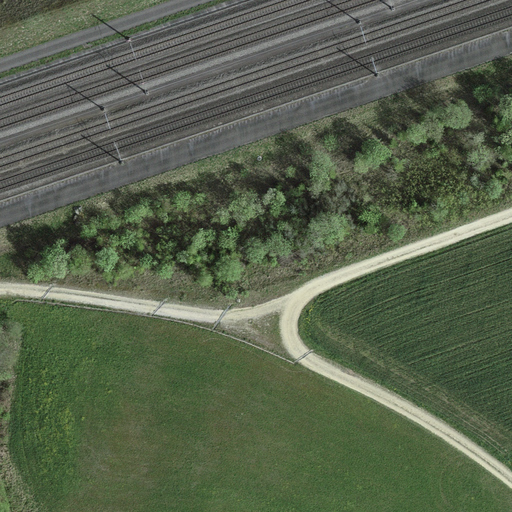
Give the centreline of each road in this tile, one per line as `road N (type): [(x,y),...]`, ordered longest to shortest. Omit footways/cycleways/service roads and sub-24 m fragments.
road 1 (track): [(511,491),(407,411),(310,370),(285,319)]
road 2 (track): [(0,297),(190,320),(285,319)]
road 3 (track): [(285,319),(303,293),(511,216)]
